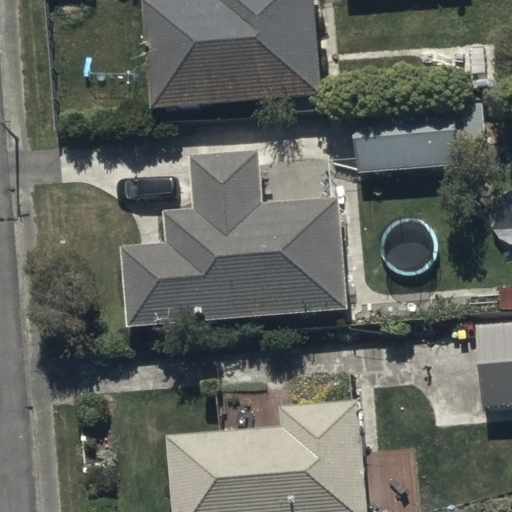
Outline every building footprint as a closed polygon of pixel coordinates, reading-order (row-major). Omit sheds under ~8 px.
[(149,0),(160,108),(330,93),(321,0),(149,0)] [(487,106),(360,113),(363,173),(466,167),(465,141),(489,140),(487,106)] [(349,198),(269,202),(266,151),(196,155),(199,210),(171,212),(173,245),(128,247),(132,323),(356,311),(349,198)] [(511,322),(482,325),(486,407),(511,405),(511,322)] [(175,439),(180,511),(375,511),(367,399),(286,406),(288,430),(175,439)]
